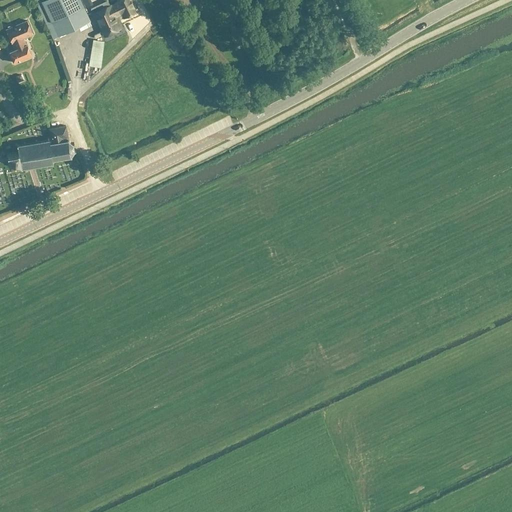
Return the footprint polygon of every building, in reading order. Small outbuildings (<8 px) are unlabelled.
[(50,21),(57,36),(90,21),(79,0),(41,0),(42,1),(41,1),(50,21)] [(117,4),(110,7),(108,1),(106,1),(90,8),(90,9),(95,20),(97,19),(104,36),(121,28),(116,17),(122,14),(124,18),(137,12),(131,0),(120,0),(116,2),(117,4)] [(11,43),(23,38),(32,34),(26,21),(5,30),(11,43)] [(23,38),(11,43),(14,50),(9,52),(13,63),(24,59),(24,61),(28,59),(28,57),(31,56),(26,45),(25,45),(23,38)] [(72,144),(68,141),(68,139),(67,139),(65,126),(49,129),(50,140),(50,141),(49,141),(48,138),(47,138),(47,141),(36,142),(36,140),(35,141),(35,143),(25,144),(24,142),(23,143),(23,145),(18,146),(15,144),(14,145),(17,147),(17,152),(6,154),(7,160),(8,165),(19,163),(21,169),(19,171),(21,172),(22,169),(27,168),(27,170),(29,170),(28,168),(30,168),(33,167),(34,169),(35,169),(35,167),(39,166),(39,169),(41,168),(41,166),(45,165),(45,168),(47,167),(47,165),(51,165),(51,167),(53,166),(52,163),(53,162),(53,160),(60,159),(60,161),(62,161),(61,159),(69,158),(70,159),(71,158),(70,157),(73,152),(75,153),(75,151),(73,151),(72,146),(74,145),(73,143),(72,144)]
